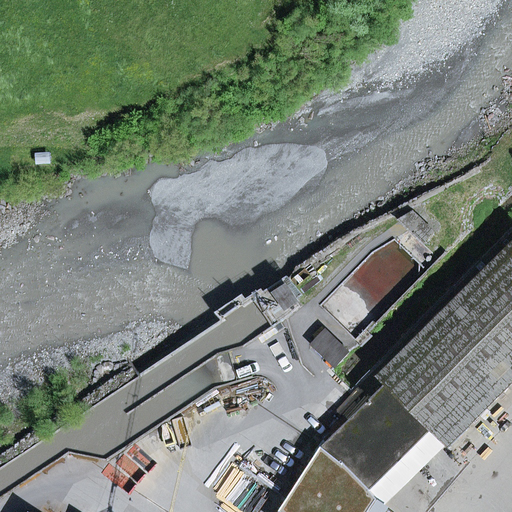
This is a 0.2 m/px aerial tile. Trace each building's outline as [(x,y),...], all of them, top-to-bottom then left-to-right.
[(403,220),(425,241),(434,232),(414,214),(403,220)] [(414,238),(410,235),(406,238),(406,242),(410,244),(414,242),(414,238)] [(511,370),(511,262),(389,384),(435,430),(443,438),(511,370)] [(327,331),(313,345),(336,367),(350,353),(327,331)] [(371,511),(379,500),(374,490),(435,430),(389,384),(324,449),(283,511),(282,511),(371,511)]
